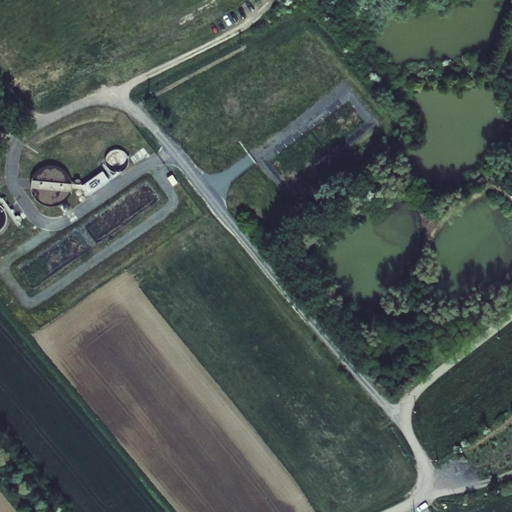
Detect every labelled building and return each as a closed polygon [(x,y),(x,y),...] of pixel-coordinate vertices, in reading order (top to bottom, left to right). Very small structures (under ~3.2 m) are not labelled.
[(196,101),(190,94),(180,102),(187,110),(196,101)] [(121,131),(127,145),(140,139),(134,126),(121,131)] [(105,157),(104,162),(106,168),(111,172),(116,173),(122,172),(126,168),(128,163),(128,159),(126,154),(122,151),(118,149),(113,150),(108,153),(105,157)] [(30,188),(32,195),(37,201),(44,205),(52,206),(60,204),(66,200),(70,193),(71,186),(71,180),(68,174),(63,169),(57,166),(50,165),(44,167),(38,170),(33,175),(31,182),(30,188)] [(172,175),(167,178),(172,186),(177,183),(172,175)]
